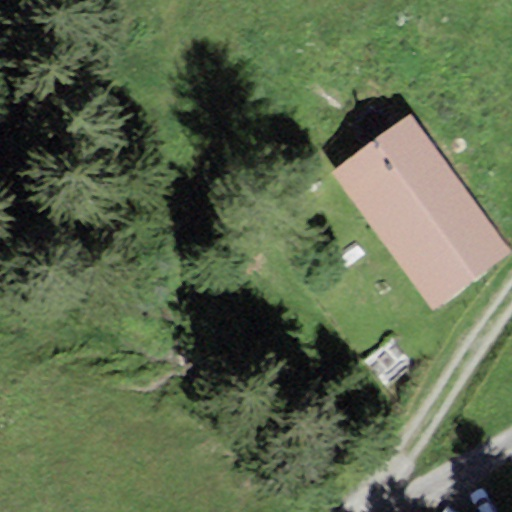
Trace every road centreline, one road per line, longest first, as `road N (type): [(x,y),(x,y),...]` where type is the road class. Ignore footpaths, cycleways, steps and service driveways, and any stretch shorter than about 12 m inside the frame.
road 1 (track): [(362,511),(511,300)]
road 2 (track): [(511,439),(365,511)]
